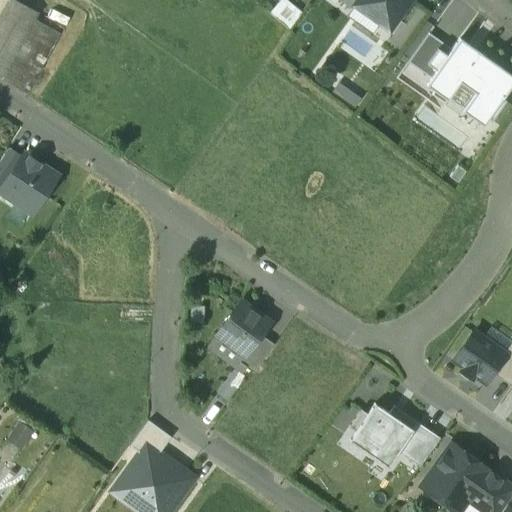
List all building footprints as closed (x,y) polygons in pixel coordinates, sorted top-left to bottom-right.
[(17,0),(6,0),(0,11),(0,73),(2,75),(33,17),(37,11),(17,0)] [(404,0),(354,0),(353,1),(387,25),(404,0)] [(33,17),(2,75),(1,78),(24,93),(57,31),(33,17)] [(449,47),(426,31),(406,60),(429,76),(449,47)] [(511,79),(511,74),(457,36),(449,47),(429,76),(424,82),(445,97),(458,79),(473,89),(460,108),(481,123),(486,116),(500,96),(511,79)] [(500,96),(486,116),(489,119),(504,98),(500,96)] [(464,138),(424,109),(416,120),(456,149),(464,138)] [(6,147),(0,156),(0,184),(0,185),(19,156),(6,147)] [(55,174),(22,152),(19,156),(0,185),(0,184),(0,189),(31,210),(55,174)] [(268,319),(239,298),(214,331),(242,352),(243,353),(259,332),(268,319)] [(473,372),(483,378),(489,369),(503,350),(472,329),(452,357),(462,365),(460,368),(470,375),(473,372)] [(259,332),(243,353),(242,352),(237,359),(251,369),(272,341),(259,332)] [(503,350),(489,369),(510,383),(511,380),(511,341),(510,340),(503,350)] [(396,448),(411,426),(372,400),(365,410),(358,405),(346,423),(354,427),(347,438),(385,464),(396,448)] [(169,433),(146,418),(128,444),(138,451),(144,442),(157,451),(169,433)] [(411,426),(396,448),(417,462),(435,436),(414,422),(411,426)] [(449,439),(418,482),(456,509),(466,496),(479,506),(500,477),(449,439)] [(138,451),(111,488),(143,511),(164,511),(191,476),(157,451),(144,442),(138,451)] [(511,485),(500,477),(479,506),(487,511),(494,511),(504,500),(511,488),(511,485)] [(494,511),(511,511),(511,505),(504,500),(494,511)]
